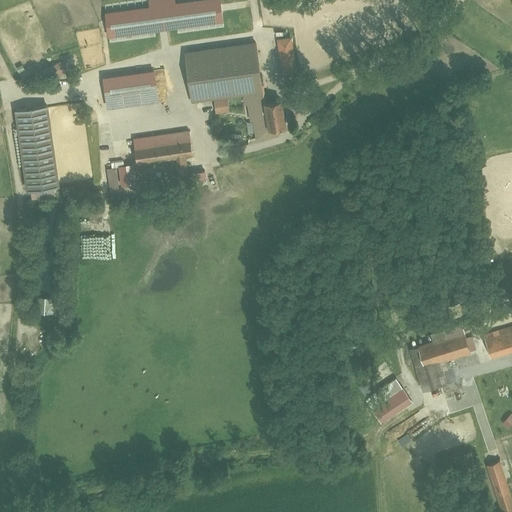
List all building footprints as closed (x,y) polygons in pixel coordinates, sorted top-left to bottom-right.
[(219,0),(189,0),(106,11),(110,37),(222,22),(219,0)] [(295,70),(291,38),(279,40),(283,72),(295,70)] [(244,93),(262,91),(256,42),(186,52),(192,100),(244,93)] [(62,62),(39,70),(42,80),(66,72),(62,62)] [(154,70),(104,77),(107,101),(158,94),(154,70)] [(262,91),(244,93),(245,103),(252,102),(254,120),(256,120),(259,137),(280,134),(279,127),(286,126),(282,99),(264,102),(262,91)] [(210,100),(213,113),(227,111),(225,97),(210,100)] [(47,105),(17,109),(29,190),(59,185),(58,183),(48,108),(47,105)] [(190,130),(134,139),(138,163),(176,157),(178,173),(188,172),(186,156),(194,155),(190,130)] [(133,164),(119,166),(121,185),(135,183),(133,164)] [(115,169),(107,170),(111,196),(119,195),(115,169)] [(206,179),(205,170),(178,174),(179,182),(206,179)] [(56,298),(33,297),(32,312),(55,314),(56,298)] [(492,317),(495,320),(498,322),(502,323),(506,323),(509,321),(511,318),(511,304),(509,301),(505,299),(501,299),(498,300),(494,302),(492,305),(490,309),(490,313),(492,317)] [(71,309),(57,308),(56,329),(70,329),(71,309)] [(434,341),(410,348),(423,390),(446,383),(439,360),(470,351),(462,324),(431,333),(434,341)] [(511,325),(484,335),(491,358),(511,351),(511,325)] [(402,384),(391,368),(362,387),(373,404),(402,384)] [(412,399),(402,384),(373,404),(382,418),(412,399)] [(511,413),(509,411),(500,421),(507,428),(511,421),(511,413)] [(511,497),(500,460),(488,464),(503,511),(509,511),(511,511),(511,497)]
